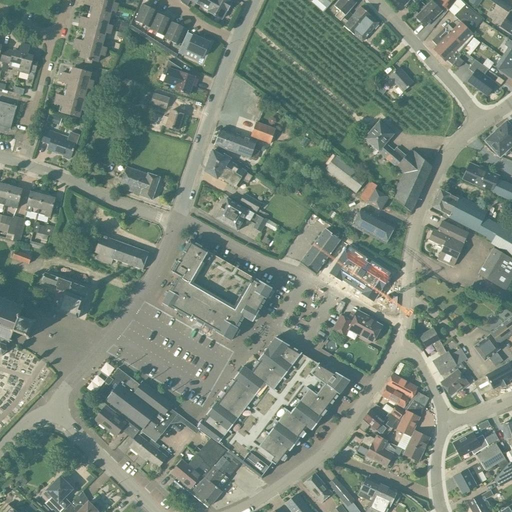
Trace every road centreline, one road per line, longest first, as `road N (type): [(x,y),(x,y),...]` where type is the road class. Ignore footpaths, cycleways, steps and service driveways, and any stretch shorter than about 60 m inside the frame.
road 1 (residential): [(403,326),(178,215)]
road 2 (residential): [(403,326),(415,222),(444,158),(482,123)]
road 3 (tertiary): [(55,412),(60,393),(132,309),(176,224)]
road 4 (tertiary): [(178,215),(235,42)]
road 5 (residential): [(176,224),(21,163)]
road 6 (residential): [(373,0),(482,123)]
road 7 (residential): [(325,454),(397,343)]
road 8 (residential): [(21,163),(53,36)]
road 9 (tertiary): [(142,497),(55,412)]
